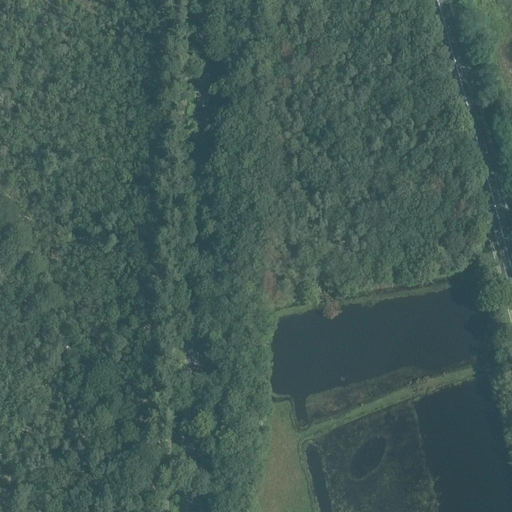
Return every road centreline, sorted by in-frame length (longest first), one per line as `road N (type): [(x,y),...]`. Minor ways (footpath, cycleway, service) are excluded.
road 1 (unclassified): [(184,511),(204,0)]
road 2 (primary): [(511,272),(437,0)]
